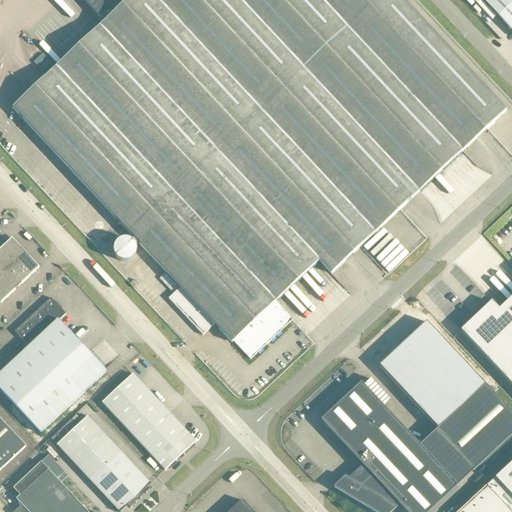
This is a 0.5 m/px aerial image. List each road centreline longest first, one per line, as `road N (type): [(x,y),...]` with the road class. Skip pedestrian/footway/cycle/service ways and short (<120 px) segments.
road 1 (unclassified): [(242,434),(511,181)]
road 2 (unclassified): [(242,434),(0,175)]
